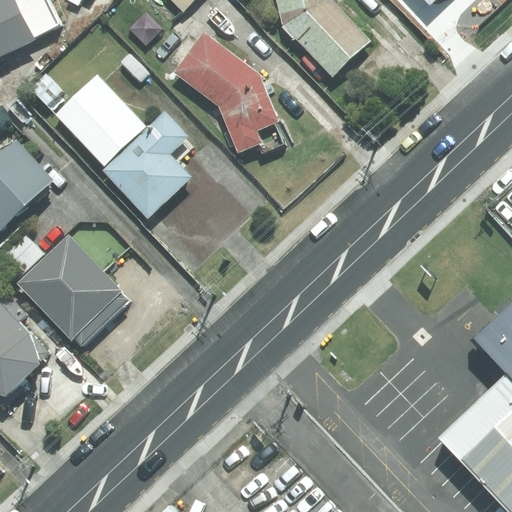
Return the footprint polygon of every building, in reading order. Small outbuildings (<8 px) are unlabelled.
[(0,0),(0,57),(35,40),(33,37),(60,24),(47,0),(0,0)] [(202,0),(148,0),(175,27),(202,0)] [(286,0),(291,25),(342,77),(378,41),(337,0),(286,0)] [(217,30),(184,73),(228,107),(244,152),(268,144),(269,130),(290,121),(270,76),(217,30)] [(104,164),(145,126),(97,76),(56,114),(104,164)] [(187,137),(164,113),(103,171),(148,218),(191,177),(176,161),(189,149),(182,142),(187,137)] [(16,142),(0,157),(0,230),(53,180),(16,142)] [(44,253),(24,233),(0,255),(0,257),(19,277),(44,253)] [(82,347),(130,301),(68,235),(18,283),(71,339),(73,337),(82,347)] [(0,392),(5,394),(38,363),(48,352),(19,323),(26,314),(7,294),(0,301),(0,392)] [(511,316),(490,337),(511,359),(511,316)] [(511,498),(511,383),(425,465),(470,511),(488,511),(508,494),(511,498)]
